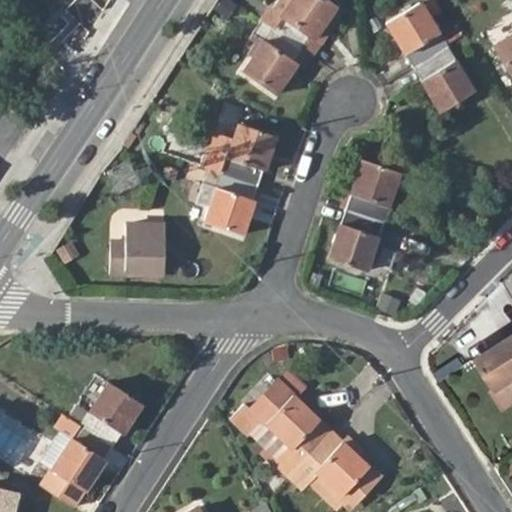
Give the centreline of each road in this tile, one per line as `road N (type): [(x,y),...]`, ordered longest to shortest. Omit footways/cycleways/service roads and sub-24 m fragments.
road 1 (primary): [(0,244),(162,0)]
road 2 (residential): [(366,99),(335,121),(270,298),(248,321)]
road 3 (residential): [(0,309),(248,321)]
road 4 (residential): [(248,321),(126,511)]
road 5 (residential): [(396,357),(497,511)]
road 6 (residential): [(396,357),(511,244)]
road 7 (residential): [(248,321),(329,322),(372,335),(396,357)]
